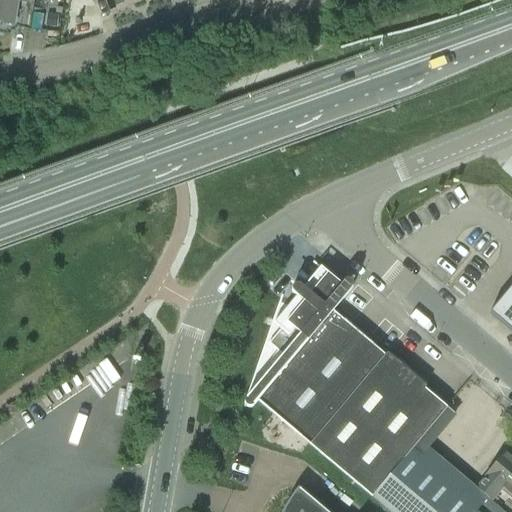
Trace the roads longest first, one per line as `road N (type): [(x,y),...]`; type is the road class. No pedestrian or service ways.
road 1 (primary): [(0,212),(511,26)]
road 2 (tertiary): [(155,511),(179,365),(198,308),(247,248),(322,203)]
road 3 (unclassified): [(511,374),(392,275),(322,203)]
road 4 (residential): [(0,73),(67,62),(227,8)]
road 5 (tertiary): [(322,203),(511,122)]
